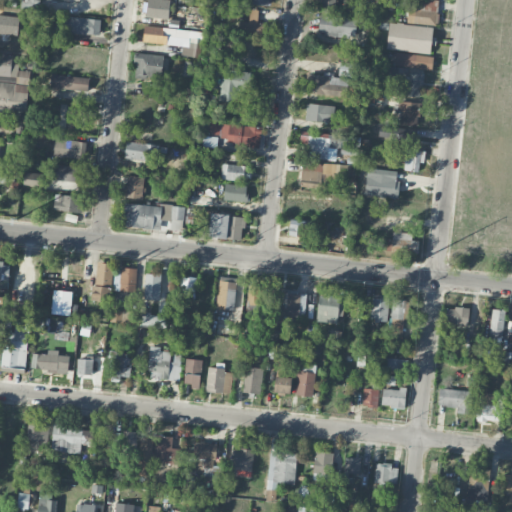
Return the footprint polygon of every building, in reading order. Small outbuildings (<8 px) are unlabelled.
[(334,12),(335,0),(321,0),(320,11),(334,12)] [(437,1),(410,0),(382,0),(383,2),(407,3),(407,23),(437,24),(437,1)] [(355,37),(356,18),(319,16),(318,35),(355,37)] [(63,33),(99,35),(100,18),(64,17),(63,33)] [(265,36),(266,23),(245,22),(245,36),(265,36)] [(387,50),(430,52),(431,45),(433,45),(434,26),(388,24),(387,50)] [(142,42),(183,46),(182,55),(199,57),(202,33),(197,33),(196,37),(190,36),(190,31),(186,31),(185,36),(176,35),(177,29),(144,26),(142,42)] [(394,65),(431,70),(433,57),(396,52),(394,65)] [(30,69),(11,68),(12,54),(0,53),(0,75),(16,77),(16,84),(29,84),(30,69)] [(134,76),(162,77),(163,54),(135,53),(134,76)] [(183,76),(199,77),(199,62),(183,61),(183,76)] [(353,63),(340,61),(338,76),(351,77),(353,63)] [(381,79),(393,80),(393,66),(382,66),(381,79)] [(249,70),(221,69),(220,101),(236,102),(236,91),(248,92),(249,70)] [(396,94),(420,98),(423,74),(402,71),(400,81),(398,80),(396,94)] [(306,73),(305,94),(350,96),(350,78),(332,77),(333,74),(306,73)] [(51,89),(88,90),(89,76),(51,75),(51,89)] [(29,85),(0,81),(0,99),(27,103),(29,85)] [(305,119),(333,123),(335,106),(307,102),(305,119)] [(394,125),(418,125),(419,103),(394,102),(394,125)] [(88,117),(59,113),(57,130),(86,134),(88,117)] [(260,145),(260,126),(219,124),(218,143),(260,145)] [(416,129),(390,128),(390,140),(416,140),(416,129)] [(306,158),(327,159),(328,149),(342,149),(342,137),(301,136),(301,144),(307,144),(306,158)] [(85,158),(86,141),(55,139),(54,157),(85,158)] [(156,161),(157,143),(126,142),(125,160),(156,161)] [(400,170),(418,171),(419,162),(424,163),(424,151),(402,149),(400,170)] [(80,183),(83,168),(52,163),(49,178),(80,183)] [(300,187),(323,188),(323,180),(339,180),(339,174),(346,174),(347,164),(301,163),(300,187)] [(221,179),(251,180),(251,165),(221,164),(221,179)] [(365,196),(397,197),(398,170),(366,168),(365,196)] [(43,173),(24,173),(24,186),(43,186),(43,173)] [(142,198),(144,176),(127,176),(126,197),(142,198)] [(248,186),(225,183),(223,199),(246,202),(248,186)] [(80,212),(81,196),(54,194),(53,210),(80,212)] [(162,206),(125,203),(124,226),(160,229),(162,206)] [(184,218),(184,207),(171,206),(170,217),(184,218)] [(243,239),(243,215),(210,214),(209,238),(243,239)] [(289,236),(311,237),(312,221),(289,220),(289,236)] [(411,232),(392,232),(392,238),(385,238),(385,250),(391,250),(391,248),(416,249),(417,240),(411,240),(411,232)] [(90,301),(110,301),(112,263),(97,262),(95,286),(91,286),(90,301)] [(0,287),(8,288),(9,264),(0,263),(0,287)] [(112,289),(134,293),(138,269),(121,267),(119,277),(114,276),(114,282),(113,282),(112,289)] [(159,300),(160,274),(145,273),(144,299),(159,300)] [(179,301),(195,302),(196,277),(180,277),(179,301)] [(217,308),(235,309),(236,279),(218,278),(217,308)] [(246,317),(260,317),(261,286),(248,285),(246,317)] [(72,292),(54,290),(51,313),(69,315),(72,292)] [(274,320),(283,321),(284,314),(304,316),(306,293),(277,290),(274,320)] [(316,321),(337,323),(340,295),(319,293),(316,321)] [(388,298),(371,298),(371,320),(388,321),(388,298)] [(363,317),(368,304),(356,299),(351,313),(363,317)] [(469,308),(446,307),(445,324),(468,325),(469,308)] [(502,340),(504,310),(491,309),(489,339),(502,340)] [(266,357),(277,358),(278,342),(267,342),(266,357)] [(496,351),(496,344),(483,344),(482,358),(499,358),(499,351),(496,351)] [(179,380),(181,355),(171,355),(172,352),(160,351),(160,347),(150,346),(148,378),(179,380)] [(67,373),(69,356),(58,355),(59,350),(48,349),(47,354),(32,353),(30,369),(67,373)] [(107,353),(105,376),(130,379),(132,356),(107,353)] [(384,369),(406,370),(407,359),(384,358),(384,369)] [(92,359),(77,359),(76,375),(92,375),(92,359)] [(200,387),(201,359),(185,359),(184,386),(200,387)] [(232,372),(224,372),(224,366),(208,364),(205,391),(230,393),(232,372)] [(243,393),(261,393),(262,368),(244,367),(243,393)] [(314,371),(297,371),(296,395),(313,396),(314,371)] [(290,393),(291,377),(275,376),(274,393),(290,393)] [(502,394),(487,394),(487,382),(478,382),(477,414),(485,415),(485,420),(501,420),(502,394)] [(383,387),(381,406),(404,408),(406,389),(383,387)] [(362,406),(378,407),(378,389),(363,388),(362,406)] [(455,414),(473,415),(474,391),(439,389),(438,406),(456,407),(455,414)] [(47,451),(48,424),(27,424),(26,450),(47,451)] [(93,445),(94,428),(53,426),(51,451),(80,453),(81,445),(93,445)] [(152,439),(140,438),(140,431),(123,431),(123,436),(114,436),(114,450),(141,450),(141,470),(152,470),(152,439)] [(180,448),(172,448),(172,436),(154,436),(153,463),(179,464),(180,448)] [(205,468),(215,468),(216,443),(192,442),(191,459),(205,459),(205,468)] [(253,449),(232,448),(231,476),(252,477),(253,449)] [(295,483),(296,452),(269,451),(268,489),(277,490),(277,483),(295,483)] [(313,480),(331,481),(332,452),(314,451),(313,480)] [(344,473),(361,473),(361,458),(345,457),(344,473)] [(374,483),(397,485),(398,465),(375,463),(374,483)] [(488,502),(488,469),(468,469),(467,501),(488,502)] [(217,487),(219,474),(212,474),(210,486),(217,487)] [(511,474),(501,474),(500,491),(511,491),(510,502),(511,502),(511,474)] [(37,511),(55,511),(56,500),(52,500),(52,490),(39,489),(37,511)] [(17,508),(29,509),(29,494),(18,493),(17,508)] [(132,511),(134,504),(116,502),(114,511),(132,511)] [(75,511),(93,511),(94,504),(76,503),(75,511)]
